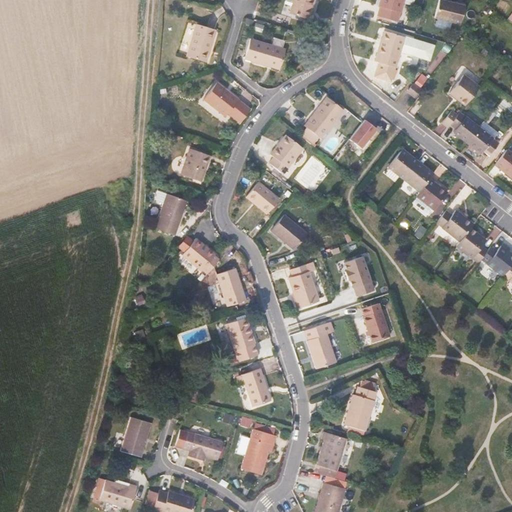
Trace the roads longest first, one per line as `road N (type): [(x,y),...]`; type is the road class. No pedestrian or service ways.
road 1 (track): [(152,0),(132,238),(108,374),(65,511)]
road 2 (residential): [(275,103),(242,151),(222,210),(259,265),(303,406),(288,483),(260,511)]
road 3 (residential): [(511,209),(402,123),(339,60)]
road 4 (residential): [(170,422),(160,457),(168,466),(252,511)]
road 5 (residential): [(275,103),(224,63),(238,12),(228,0)]
